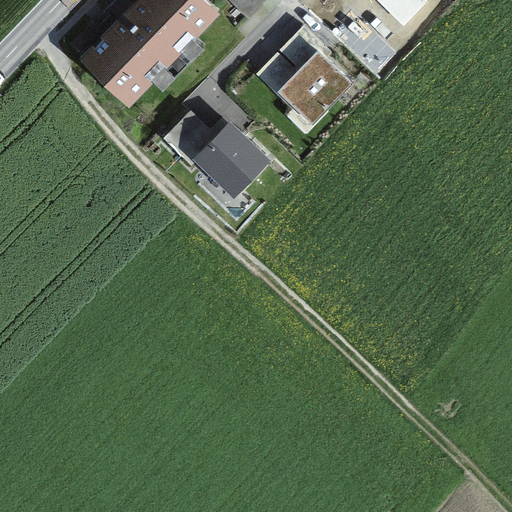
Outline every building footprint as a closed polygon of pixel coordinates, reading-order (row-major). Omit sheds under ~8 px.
[(215,10),(205,0),(139,0),(84,57),(127,100),(150,77),(147,74),(162,59),(164,62),(178,47),(176,45),(190,30),(193,33),(215,10)] [(264,0),(232,0),(249,16),(264,0)] [(426,1),(424,0),(379,0),(404,23),(426,1)] [(351,84),(318,52),(280,92),(313,123),(351,84)] [(210,130),(190,110),(164,137),(184,156),(210,130)] [(265,158),(229,123),(198,155),(234,190),(265,158)]
